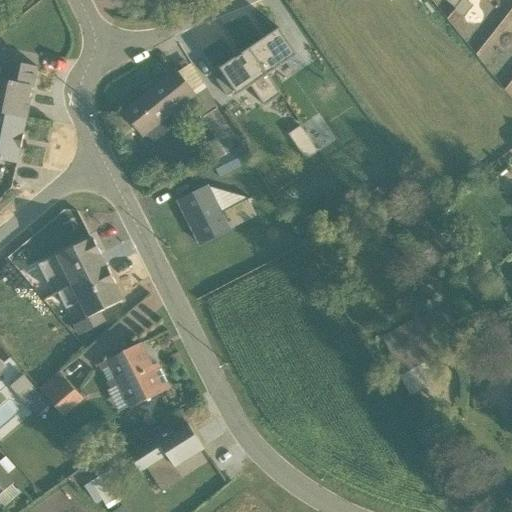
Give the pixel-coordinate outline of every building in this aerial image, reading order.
[(249,50),(267,76),(297,57),(279,30),(249,50)] [(263,107),(280,96),(267,76),(249,50),(219,70),(223,76),(215,81),(225,97),(233,91),(237,96),(250,88),(263,107)] [(0,114),(26,120),(36,68),(5,62),(1,81),(0,80),(0,114)] [(242,145),(218,109),(190,66),(177,75),(175,73),(124,113),(126,115),(110,127),(129,157),(139,151),(130,137),(138,131),(144,138),(141,140),(147,148),(185,118),(178,110),(190,101),(214,140),(203,147),(212,163),(242,145)] [(0,162),(17,166),(26,120),(0,114),(0,162)] [(252,161),(242,145),(212,163),(222,179),(252,161)] [(143,193),(162,184),(157,174),(137,183),(143,193)] [(257,218),(248,198),(207,189),(178,203),(198,246),(257,218)] [(54,297),(58,295),(107,272),(92,240),(39,265),(54,297)] [(107,272),(58,295),(66,311),(79,305),(86,320),(73,327),(77,336),(106,323),(101,312),(122,302),(107,272)] [(420,325),(384,343),(404,381),(440,362),(420,325)] [(169,390),(146,344),(100,367),(112,390),(117,387),(129,410),(169,390)] [(83,401),(59,373),(38,390),(54,409),(63,418),(83,401)] [(35,389),(21,374),(12,382),(25,397),(35,389)] [(43,410),(47,415),(54,409),(38,390),(28,399),(40,413),(43,410)] [(170,429),(129,455),(140,474),(146,470),(161,493),(182,480),(174,467),(202,449),(187,425),(173,434),(170,429)] [(0,495),(14,483),(0,466),(0,495)] [(102,475),(84,487),(95,506),(102,501),(108,510),(119,502),(102,475)]
